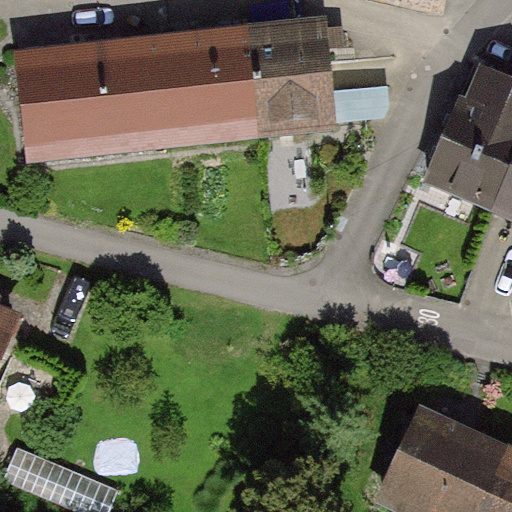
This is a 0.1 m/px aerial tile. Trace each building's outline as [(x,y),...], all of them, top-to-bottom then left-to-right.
[(340,129),(327,22),(18,57),(31,165),(340,129)] [(511,214),(511,77),(486,67),(440,187),(511,214)] [(0,353),(13,323),(0,317),(0,301),(0,300),(0,353)] [(386,511),(511,511),(511,457),(427,417),(383,510),(386,511)] [(111,511),(118,495),(18,452),(4,483),(72,511),(111,511)]
